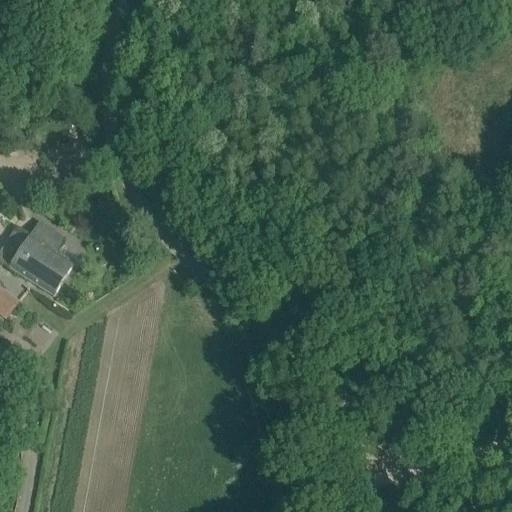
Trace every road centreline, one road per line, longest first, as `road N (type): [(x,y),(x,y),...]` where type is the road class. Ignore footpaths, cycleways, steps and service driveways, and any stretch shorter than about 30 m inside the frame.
road 1 (track): [(117,0),(94,92),(135,200),(344,406),(375,475)]
road 2 (unclassified): [(22,511),(32,426),(0,373)]
road 3 (track): [(511,446),(375,475)]
